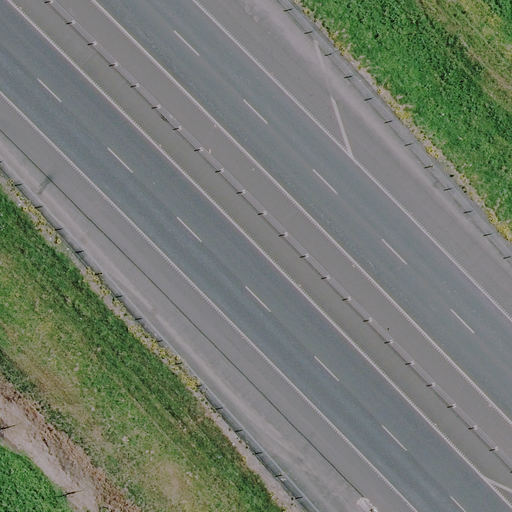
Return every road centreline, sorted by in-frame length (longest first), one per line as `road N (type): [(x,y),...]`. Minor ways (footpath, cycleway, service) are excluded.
road 1 (motorway): [(464,511),(0,59)]
road 2 (motorway): [(147,0),(511,367)]
